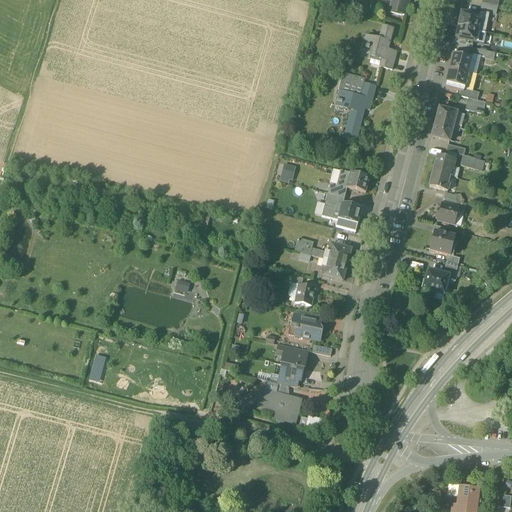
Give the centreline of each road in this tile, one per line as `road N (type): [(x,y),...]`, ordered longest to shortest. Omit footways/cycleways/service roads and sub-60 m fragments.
road 1 (track): [(203,424),(314,0)]
road 2 (residential): [(444,0),(356,341),(364,382)]
road 3 (track): [(0,374),(363,462)]
road 4 (track): [(0,193),(59,0)]
